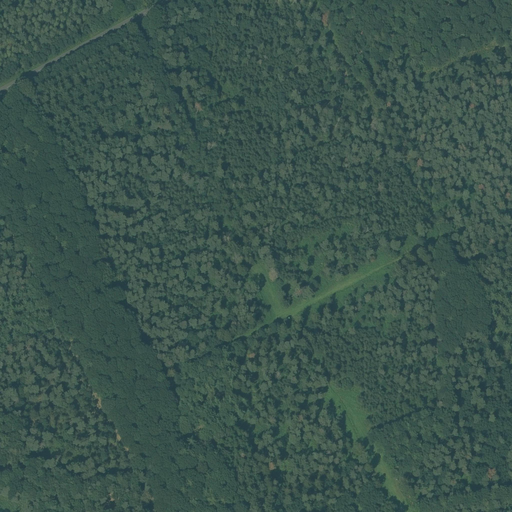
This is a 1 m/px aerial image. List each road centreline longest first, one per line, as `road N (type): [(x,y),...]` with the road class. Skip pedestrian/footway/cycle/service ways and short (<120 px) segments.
road 1 (unknown): [(511,337),(500,335),(433,213),(414,0)]
road 2 (track): [(0,211),(160,511)]
road 3 (secondary): [(0,91),(169,0)]
